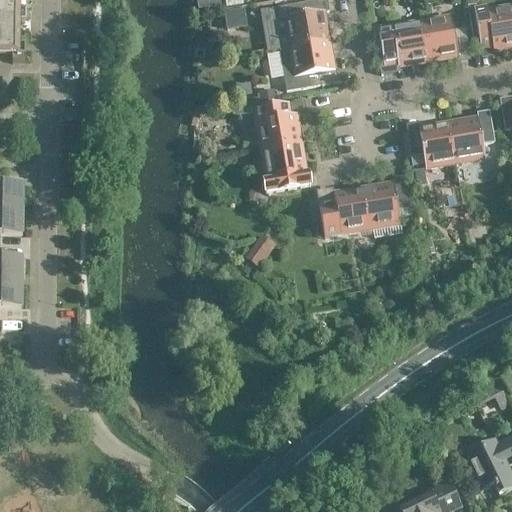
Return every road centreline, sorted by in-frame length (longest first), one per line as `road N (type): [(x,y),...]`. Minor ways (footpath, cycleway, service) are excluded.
road 1 (secondary): [(511,318),(429,361),(241,511)]
road 2 (residential): [(51,129),(45,368),(0,395)]
road 3 (residential): [(511,78),(382,97),(363,81),(349,0)]
road 4 (residential): [(51,129),(51,0)]
